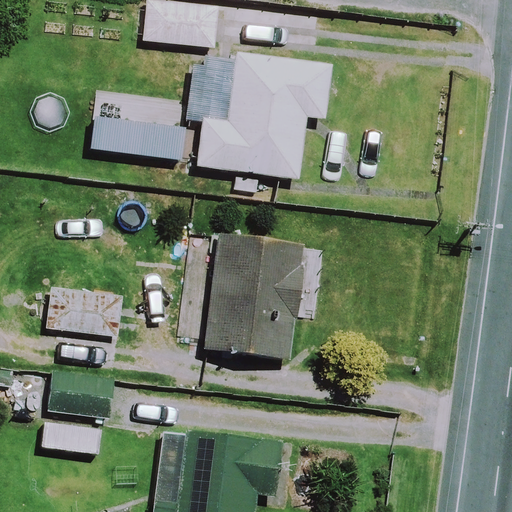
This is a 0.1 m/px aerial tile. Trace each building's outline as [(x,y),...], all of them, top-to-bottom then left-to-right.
[(326,127),(332,71),(308,68),(311,45),(315,11),(216,0),(212,0),(211,11),(148,3),(143,49),(206,57),(204,74),(222,76),(230,76),(228,101),(207,99),(204,124),(202,139),(156,134),(152,165),(295,182),(302,124),(326,127)] [(308,252),(221,241),(207,355),(294,366),(308,252)] [(124,301),(53,292),(48,332),(119,341),(124,301)] [(117,379),(33,372),(30,413),(114,419),(117,379)] [(287,452),(162,438),(153,511),(254,511),(257,496),(281,499),(287,452)]
